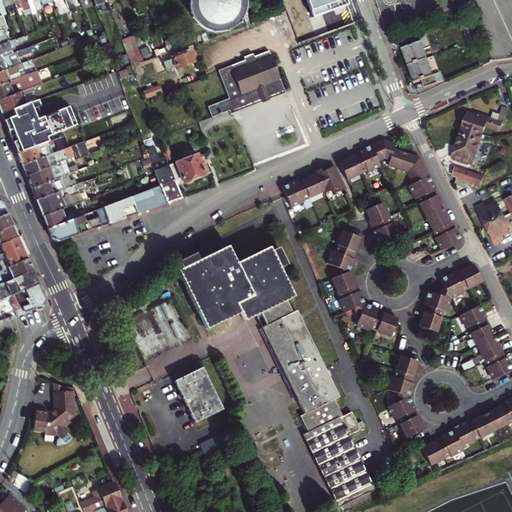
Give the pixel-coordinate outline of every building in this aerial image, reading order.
[(27,0),(33,13),(45,8),(43,4),(41,0),(27,0)] [(240,9),(240,6),(240,4),(240,1),(239,0),(186,0),(186,3),(186,6),(187,8),(187,11),(188,13),(189,16),(191,18),(192,20),(194,22),(196,24),(198,26),(200,27),(203,28),(205,29),(208,30),(210,30),(213,30),(216,30),(218,30),(221,29),(223,28),(226,27),(228,26),(230,24),(232,22),(234,21),(236,19),(237,16),(238,14),(239,11),(240,9)] [(306,0),(313,17),(349,3),(347,0),(306,0)] [(8,42),(12,40),(8,28),(3,29),(8,42)] [(407,63),(427,56),(424,47),(430,45),(425,29),(405,36),(408,44),(401,46),(405,56),(407,63)] [(135,34),(123,38),(134,65),(145,60),(135,34)] [(170,50),(181,46),(180,42),(169,46),(170,50)] [(191,46),(189,43),(181,46),(170,50),(169,51),(162,54),(163,56),(155,59),(159,69),(167,65),(168,69),(178,65),(179,68),(201,59),(195,44),(191,46)] [(33,51),(31,46),(0,57),(0,71),(22,63),(19,56),(33,51)] [(272,53),(271,49),(255,54),(255,52),(245,56),(246,58),(219,68),(230,97),(208,105),(212,115),(229,109),(231,112),(262,100),(266,99),(286,91),(272,53)] [(410,71),(414,80),(420,78),(423,85),(441,78),(439,71),(433,73),(427,56),(407,63),(410,71)] [(0,85),(11,81),(9,76),(26,70),(24,63),(22,63),(0,71),(0,85)] [(43,83),(38,71),(11,81),(0,85),(0,99),(18,92),(21,91),(43,83)] [(160,86),(145,92),(148,98),(163,92),(160,86)] [(23,104),(18,92),(0,99),(0,108),(2,112),(12,109),(23,104)] [(14,115),(4,119),(12,139),(17,153),(48,142),(47,137),(78,125),(72,107),(42,117),(38,107),(43,105),(41,98),(26,103),(23,104),(12,109),(14,115)] [(505,106),(499,104),(497,112),(495,118),(501,120),(505,106)] [(12,109),(2,112),(4,119),(14,115),(12,109)] [(466,112),(461,128),(481,135),(484,125),(498,130),(501,120),(495,118),(497,112),(493,111),(490,110),(488,116),(474,112),(473,114),(466,112)] [(481,135),(461,128),(453,152),(451,158),(472,164),(481,135)] [(168,136),(161,138),(166,152),(169,160),(175,158),(168,136)] [(392,141),(384,138),(370,145),(377,159),(383,157),(392,159),(391,164),(411,169),(417,181),(413,184),(420,196),(421,196),(441,235),(440,236),(446,249),(467,238),(462,229),(459,230),(451,214),(448,210),(445,204),(443,200),(435,184),(439,182),(425,155),(423,155),(420,159),(415,157),(416,153),(396,147),(391,145),(392,141)] [(20,159),(22,165),(57,153),(55,150),(49,152),(47,147),(54,145),(53,142),(49,143),(49,142),(48,142),(17,153),(20,159)] [(57,153),(22,165),(24,170),(27,176),(51,167),(55,166),(56,168),(76,161),(85,157),(89,156),(84,143),(71,148),(57,153)] [(111,143),(95,149),(96,153),(112,147),(111,143)] [(364,152),(347,160),(343,162),(340,163),(348,179),(380,164),(377,159),(370,145),(364,148),(362,149),(364,152)] [(161,187),(167,205),(175,202),(182,200),(177,185),(175,180),(170,164),(169,160),(166,152),(159,154),(157,146),(147,150),(151,158),(153,165),(156,175),(161,187)] [(362,149),(346,157),(347,160),(364,152),(362,149)] [(201,158),(200,155),(170,164),(175,180),(177,185),(187,182),(188,184),(197,182),(196,179),(201,177),(211,174),(205,157),(201,158)] [(55,166),(51,167),(55,180),(62,178),(67,176),(77,172),(79,171),(76,161),(56,168),(55,166)] [(310,177),(293,185),(292,182),(291,183),(282,186),(286,196),(292,210),(305,204),(304,202),(325,192),(326,195),(334,191),(335,193),(345,189),(335,166),(328,169),(323,171),(322,168),(315,171),(316,174),(312,176),(310,177)] [(482,175),(475,172),(455,166),(452,174),(456,175),(466,179),(467,179),(480,183),(482,175)] [(51,167),(27,176),(30,183),(32,189),(55,180),(51,167)] [(55,180),(32,189),(35,196),(37,201),(79,185),(85,183),(83,178),(79,180),(77,172),(67,176),(62,178),(55,180)] [(293,185),(310,177),(308,175),(292,182),(293,185)] [(465,184),(466,179),(456,175),(454,181),(465,184)] [(435,184),(443,200),(447,198),(440,184),(439,182),(435,184)] [(40,209),(43,216),(72,205),(90,199),(85,183),(79,185),(37,201),(40,209)] [(105,208),(110,224),(148,211),(167,205),(161,187),(105,208)] [(480,190),(470,195),(474,201),(484,196),(480,190)] [(380,237),(383,243),(403,233),(398,223),(396,224),(385,201),(369,209),(371,212),(373,216),(380,232),(378,233),(380,237)] [(482,216),(485,224),(504,216),(497,202),(487,206),(485,202),(477,206),(482,216)] [(46,223),(48,229),(77,218),(72,205),(43,216),(46,223)] [(52,238),(59,241),(81,234),(110,224),(105,208),(77,218),(48,229),(52,238)] [(0,228),(13,224),(10,217),(8,212),(0,214),(0,228)] [(451,214),(459,230),(462,229),(461,227),(454,213),(451,214)] [(373,216),(370,218),(378,233),(380,232),(373,216)] [(510,230),(504,216),(485,224),(490,235),(494,243),(510,235),(508,231),(510,230)] [(15,229),(13,224),(0,228),(0,243),(18,235),(15,229)] [(337,269),(341,277),(335,280),(344,302),(342,303),(347,314),(355,311),(358,316),(363,318),(360,325),(373,330),(374,328),(395,336),(401,318),(396,316),(392,315),(376,309),(377,306),(374,305),(369,303),(367,300),(366,297),(364,298),(357,282),(355,279),(353,272),(356,264),(357,262),(355,260),(361,244),(363,240),(364,236),(346,229),(339,251),(336,250),(332,264),(338,266),(337,269)] [(22,246),(18,235),(0,243),(0,268),(3,267),(27,257),(25,252),(22,246)] [(357,262),(363,245),(361,244),(355,260),(357,262)] [(268,325),(263,328),(299,400),(305,414),(302,416),(310,433),(306,434),(340,504),(373,488),(348,435),(360,430),(352,412),(343,416),(336,399),(335,399),(339,397),(297,312),(293,314),(287,302),(294,298),(280,269),(287,266),(279,248),(272,251),(270,247),(238,262),(229,247),(200,261),(197,253),(179,262),(183,270),(179,271),(208,330),(241,314),(245,321),(262,314),(263,315),(267,324),(268,325)] [(31,265),(27,257),(3,267),(0,268),(0,299),(39,283),(36,276),(31,265)] [(472,267),(467,269),(452,277),(451,274),(448,276),(445,277),(449,285),(441,290),(440,292),(432,290),(431,295),(430,299),(429,300),(432,301),(426,318),(425,322),(424,326),(442,331),(448,310),(451,311),(455,297),(468,291),(467,289),(487,279),(479,263),(472,267)] [(451,274),(452,277),(467,269),(466,266),(451,274)] [(366,297),(359,281),(357,282),(364,298),(366,297)] [(39,283),(0,299),(0,319),(43,305),(46,300),(43,293),(39,283)] [(487,314),(490,313),(485,303),(464,314),(471,327),(472,326),(493,365),(491,366),(497,379),(511,371),(511,359),(510,360),(502,345),(501,342),(496,333),(495,330),(487,314)] [(392,315),(393,312),(377,306),(376,309),(392,315)] [(495,330),(498,328),(491,315),(490,313),(487,314),(495,330)] [(260,328),(267,324),(263,315),(255,318),(260,328)] [(296,401),(299,400),(263,328),(261,329),(296,401)] [(511,357),(505,344),(502,345),(510,360),(511,359),(511,357)] [(415,388),(412,387),(419,370),(420,365),(422,361),(405,355),(397,375),(395,375),(390,388),(392,391),(399,393),(397,401),(412,430),(421,426),(425,433),(426,432),(425,430),(423,424),(415,409),(417,408),(412,398),(414,391),(415,388)] [(176,382),(175,382),(186,405),(195,423),(223,410),(203,369),(183,378),(180,371),(173,374),(176,382)] [(419,370),(412,387),(415,388),(422,371),(419,370)] [(43,426),(43,430),(52,432),(55,430),(57,435),(54,437),(52,443),(61,443),(70,438),(66,432),(68,431),(65,425),(68,423),(69,419),(76,416),(75,390),(55,390),(55,406),(51,409),(47,408),(47,405),(37,403),(35,414),(33,424),(43,426)] [(458,427),(456,427),(457,430),(448,434),(449,437),(434,445),(431,446),(433,449),(475,428),(491,430),(511,418),(511,399),(511,400),(511,402),(496,410),(493,411),(485,416),(482,417),(466,426),(465,423),(458,427)] [(494,408),(495,409),(496,410),(511,402),(511,400),(509,401),(494,408)] [(395,404),(396,407),(392,409),(398,421),(400,421),(410,440),(425,433),(421,426),(412,430),(397,401),(395,404)] [(423,424),(425,423),(418,409),(417,408),(415,409),(423,424)] [(482,417),(481,416),(481,415),(467,422),(465,423),(466,426),(482,417)] [(511,418),(491,430),(475,428),(433,449),(431,446),(430,447),(425,449),(432,464),(453,453),(454,456),(467,450),(466,447),(477,441),(477,440),(511,421),(511,418)] [(225,433),(200,444),(203,452),(206,459),(231,447),(228,440),(225,433)] [(434,445),(449,437),(448,434),(447,435),(433,442),(434,445)] [(95,495),(81,501),(85,511),(90,511),(96,510),(122,500),(119,490),(116,483),(94,492),(95,495)] [(0,511),(6,511),(17,502),(10,494),(4,500),(0,503),(0,511)] [(96,511),(127,511),(125,508),(122,500),(96,510),(96,511)] [(17,502),(6,511),(22,511),(25,510),(22,507),(17,502)]
